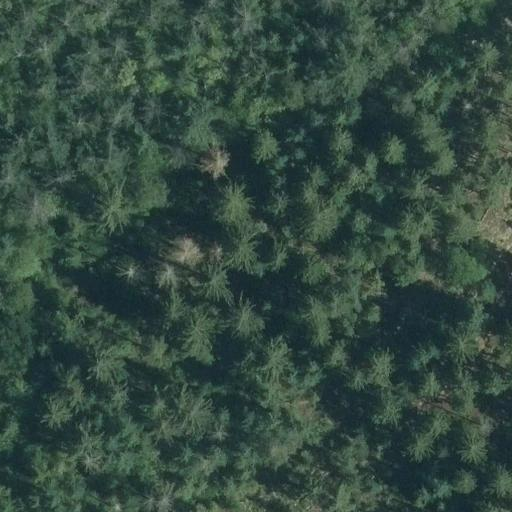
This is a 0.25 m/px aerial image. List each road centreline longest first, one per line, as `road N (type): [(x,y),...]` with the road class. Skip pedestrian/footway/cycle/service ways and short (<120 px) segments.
road 1 (track): [(511,23),(0,238)]
road 2 (track): [(148,511),(205,495),(233,454),(292,235),(296,201),(281,123)]
